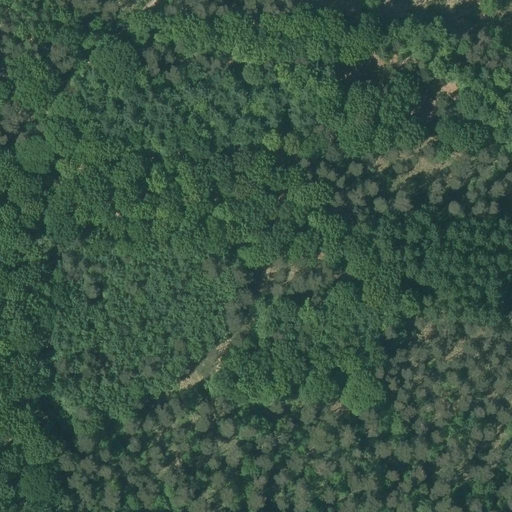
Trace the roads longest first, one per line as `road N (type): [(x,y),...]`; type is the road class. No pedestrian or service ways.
road 1 (track): [(42,511),(53,101)]
road 2 (track): [(53,101),(156,0)]
